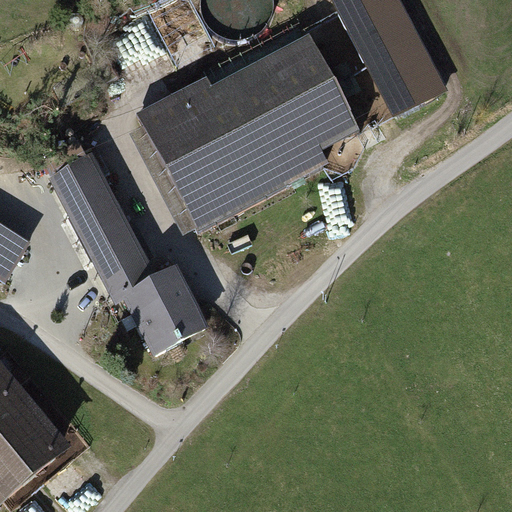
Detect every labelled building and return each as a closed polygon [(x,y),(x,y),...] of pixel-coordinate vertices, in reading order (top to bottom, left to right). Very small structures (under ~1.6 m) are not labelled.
[(388,123),(441,95),(390,0),(326,0),(323,2),(388,123)] [(279,184),(358,142),(304,42),(210,93),(203,80),(130,119),(196,242),(285,195),(279,184)] [(88,170),(54,187),(73,224),(61,230),(93,290),(105,284),(117,307),(122,304),(152,360),(179,346),(187,362),(212,349),(174,277),(151,289),(88,170)] [(0,281),(3,284),(25,251),(0,235),(0,281)] [(0,506),(65,452),(0,375),(0,506)]
